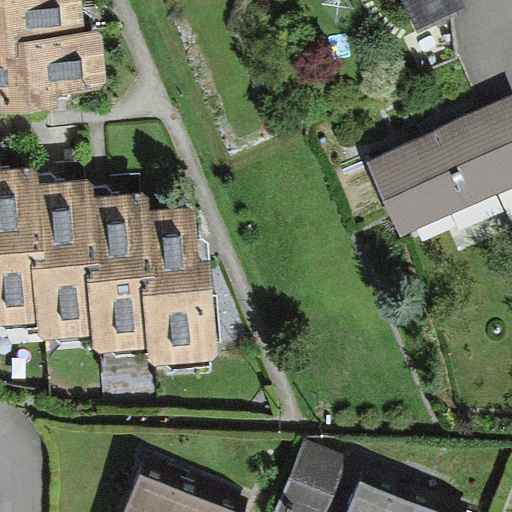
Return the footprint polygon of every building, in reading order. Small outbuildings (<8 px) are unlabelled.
[(0,0),(0,36),(19,35),(18,19),(85,15),(83,0),(0,0)] [(469,4),(466,0),(403,0),(417,28),(469,4)] [(19,35),(0,36),(0,94),(59,87),(58,77),(100,77),(108,69),(104,22),(98,15),(85,15),(18,19),(19,35)] [(511,88),(369,149),(403,228),(500,187),(511,214),(511,213),(511,88)] [(0,312),(38,310),(32,230),(45,229),(40,171),(40,159),(32,154),(0,156),(0,312)] [(46,328),(93,323),(86,244),(102,243),(97,183),(95,173),(89,167),(40,171),(45,229),(32,230),(38,310),(39,321),(46,328)] [(101,339),(148,335),(141,255),(156,254),(151,196),(150,186),(143,179),(97,183),(102,243),(86,244),(93,323),(94,334),(101,339)] [(155,353),(213,347),(221,339),(212,240),(200,241),(197,199),(189,193),(151,196),(156,254),(141,255),(148,335),(149,345),(155,353)] [(324,511),(349,451),(305,433),(276,505),(294,511),(324,511)] [(240,511),(245,502),(142,460),(121,511),(240,511)] [(480,511),(363,466),(344,511),(480,511)]
